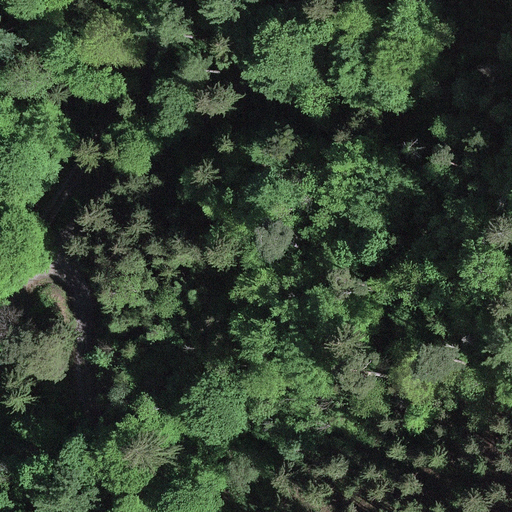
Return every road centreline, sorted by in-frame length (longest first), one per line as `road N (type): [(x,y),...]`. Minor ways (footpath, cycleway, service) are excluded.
road 1 (track): [(325,0),(196,141),(58,244),(32,254)]
road 2 (track): [(0,293),(32,254),(110,107),(180,0)]
road 3 (track): [(170,511),(160,482),(104,430),(86,341),(88,302),(58,244)]
